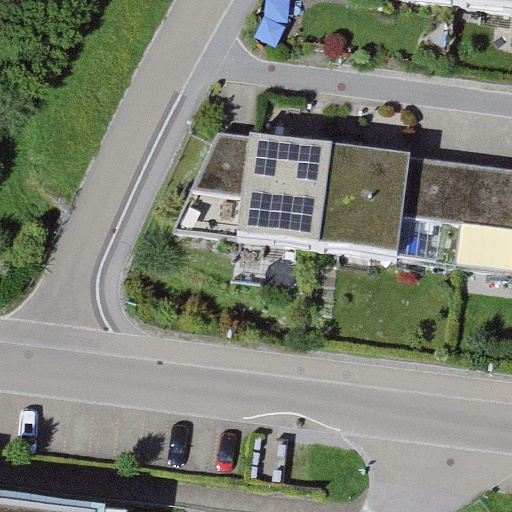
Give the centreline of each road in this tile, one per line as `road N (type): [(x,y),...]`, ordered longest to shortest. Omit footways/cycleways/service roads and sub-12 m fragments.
road 1 (residential): [(36,371),(511,427)]
road 2 (residential): [(216,0),(172,70),(36,371)]
